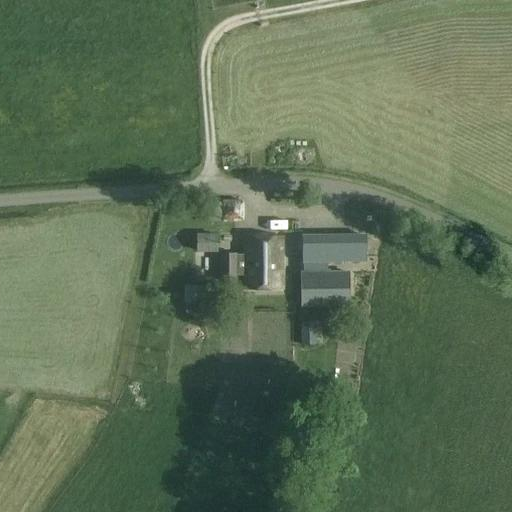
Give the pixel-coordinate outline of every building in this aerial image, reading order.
[(326,221),(350,222),(351,205),(327,205),(326,221)] [(325,209),(291,208),(291,219),(325,219),(325,209)] [(218,235),(197,235),(197,252),(218,252),(218,235)] [(366,260),(366,236),(302,237),(302,261),(366,260)] [(221,255),(221,282),(236,282),(236,275),(244,275),(244,290),(283,289),(282,237),(244,237),(244,255),(221,255)] [(350,273),(302,273),(303,305),(351,305),(350,273)] [(193,284),(192,300),(213,301),(215,286),(193,284)]
